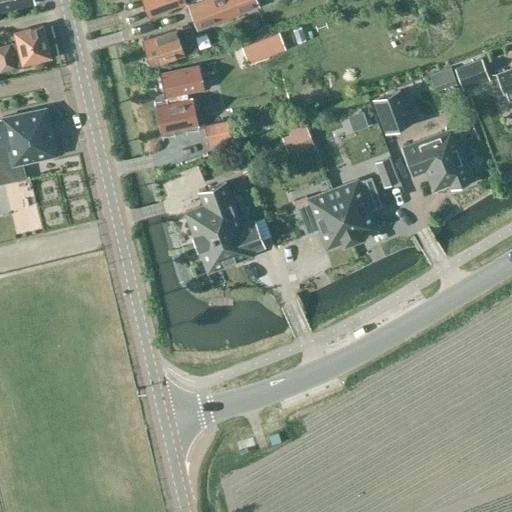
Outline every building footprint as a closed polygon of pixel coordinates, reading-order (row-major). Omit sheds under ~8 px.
[(0,0),(0,10),(34,3),(33,0),(0,0)] [(141,0),(148,18),(187,3),(193,0),(141,0)] [(255,0),(205,0),(190,6),(199,28),(256,6),(254,1),(255,0)] [(14,32),(16,42),(0,46),(0,70),(51,58),(43,25),(14,32)] [(190,26),(143,40),(151,65),(198,52),(190,26)] [(442,61),(453,84),(475,74),(464,51),(442,61)] [(422,85),(443,78),(438,61),(416,68),(422,85)] [(186,92),(204,88),(199,65),(160,73),(165,97),(178,94),(186,92)] [(504,93),(505,92),(508,102),(511,100),(511,68),(496,74),(504,93)] [(411,122),(399,90),(374,100),(386,132),(411,122)] [(179,101),(156,106),(162,132),(197,125),(195,114),(191,98),(187,99),(186,97),(186,96),(186,92),(178,94),(179,101)] [(334,110),(338,125),(354,121),(350,106),(334,110)] [(3,122),(0,122),(0,183),(0,184),(26,178),(22,162),(55,155),(45,108),(2,118),(3,122)] [(228,121),(204,126),(208,145),(232,139),(228,121)] [(304,123),(289,129),(297,151),(312,144),(304,123)] [(474,179),(454,128),(402,147),(412,175),(425,170),(432,190),(449,184),(451,188),(474,179)] [(390,158),(375,163),(384,187),(398,182),(390,158)] [(163,167),(167,176),(182,169),(178,160),(163,167)] [(356,181),(332,190),(352,240),(359,238),(358,235),(375,229),(368,211),(381,206),(370,177),(357,183),(356,181)] [(241,225),(225,182),(198,192),(203,205),(185,212),(193,235),(195,242),(241,225)] [(352,240),(332,190),(308,199),(309,201),(296,206),(306,234),(319,229),(326,247),(343,241),(344,243),(352,240)] [(254,220),(241,225),(195,242),(198,249),(199,249),(207,272),(252,255),(251,251),(264,246),(254,220)]
